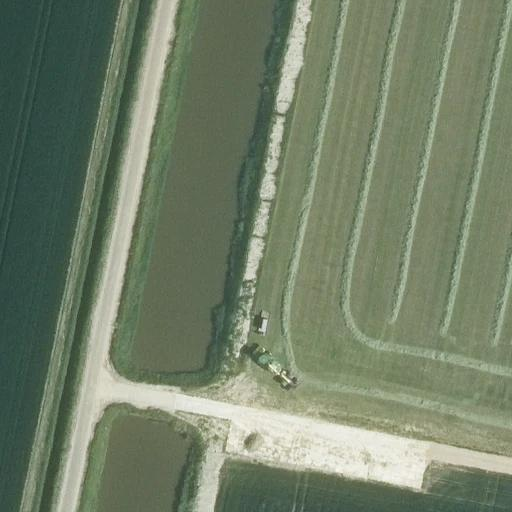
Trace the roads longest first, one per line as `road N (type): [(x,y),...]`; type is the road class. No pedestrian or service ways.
road 1 (unclassified): [(66,511),(168,0)]
road 2 (track): [(511,462),(91,383)]
